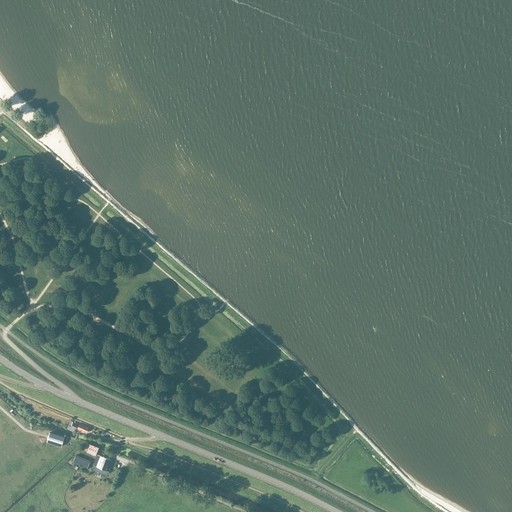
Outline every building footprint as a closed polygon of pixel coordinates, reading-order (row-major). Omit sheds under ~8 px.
[(75,432),(78,425),(73,423),(73,422),(71,421),(67,428),(75,432)] [(87,433),(87,432),(89,428),(80,423),(78,428),(79,429),(78,430),(81,431),(81,430),(86,432),(86,433),(87,433)] [(61,447),(64,437),(49,433),(48,436),(48,438),(46,442),(61,447)] [(90,444),(87,451),(96,455),(99,448),(90,444)] [(109,471),(113,461),(110,459),(103,456),(103,457),(98,454),(93,465),(109,471)] [(76,455),(73,462),(88,468),(90,461),(76,455)]
